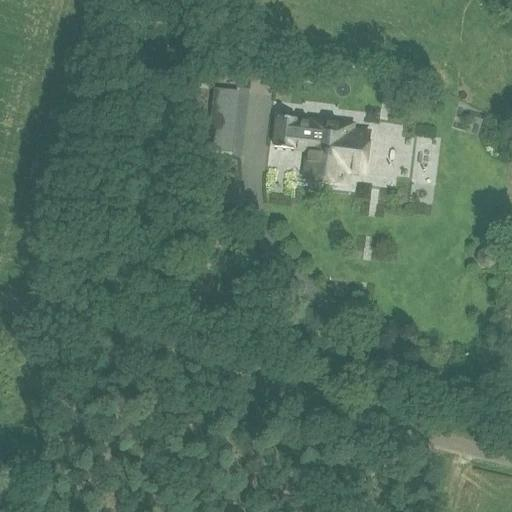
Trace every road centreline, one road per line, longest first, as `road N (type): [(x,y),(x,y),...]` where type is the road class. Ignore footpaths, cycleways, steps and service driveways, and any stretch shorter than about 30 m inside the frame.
road 1 (unclassified): [(0,300),(327,406)]
road 2 (unclassified): [(327,406),(511,459)]
